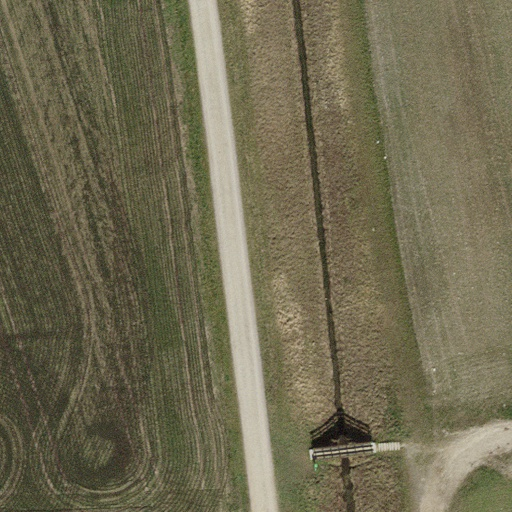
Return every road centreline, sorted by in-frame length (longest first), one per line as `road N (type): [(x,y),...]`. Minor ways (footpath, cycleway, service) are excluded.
road 1 (track): [(203,0),(272,511)]
road 2 (track): [(428,511),(450,462),(511,437)]
